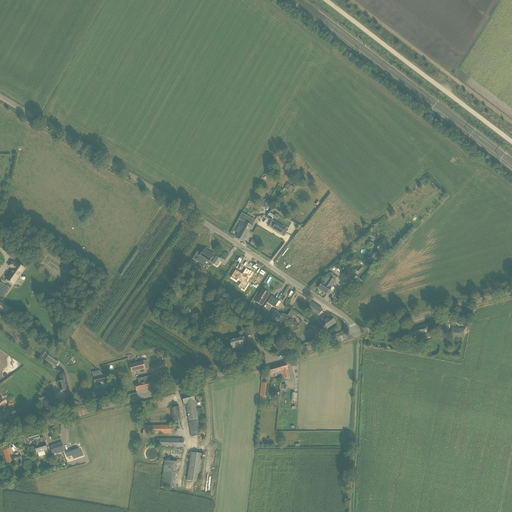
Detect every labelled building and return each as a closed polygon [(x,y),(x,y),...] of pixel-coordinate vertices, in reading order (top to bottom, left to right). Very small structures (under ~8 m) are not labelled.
[(242,228),(249,231),(254,222),(254,221),(241,213),(238,219),(241,221),(244,223),(242,228)] [(274,216),(269,213),(266,218),(271,221),(274,216)] [(243,242),(249,231),(242,228),(244,223),(241,221),(235,232),(238,233),(236,238),(243,242)] [(276,222),(275,223),(272,229),(281,235),(285,228),(276,222)] [(379,251),(386,243),(381,239),(374,246),(379,251)] [(201,254),(197,252),(193,259),(196,262),(200,257),(209,262),(213,255),(204,249),(201,254)] [(215,256),(212,262),(217,266),(221,259),(215,256)] [(24,268),(17,264),(17,265),(11,262),(8,266),(14,270),(6,280),(13,284),(24,268)] [(242,274),(236,270),(231,278),(236,282),(237,280),(241,283),(239,285),(242,287),(241,289),(244,291),(248,284),(246,283),(247,281),(252,273),(246,269),(242,274)] [(318,289),(326,294),(331,287),(335,280),(337,277),(333,274),(331,277),(329,276),(324,283),(322,282),(318,289)] [(262,306),(269,295),(262,290),(254,301),(262,306)] [(274,308),(279,301),(271,296),(267,303),(274,308)] [(0,309),(5,313),(6,312),(9,309),(0,302),(0,309)] [(307,308),(318,315),(322,310),(311,302),(307,308)] [(188,319),(174,311),(171,309),(167,306),(162,313),(166,316),(169,318),(182,327),(188,319)] [(286,327),(284,322),(284,320),(287,316),(284,314),(281,314),(281,315),(275,311),(269,318),(267,316),(268,314),(264,311),(263,311),(258,318),(272,328),(275,324),(278,320),(280,322),(281,328),(286,327)] [(334,322),(335,322),(333,319),(332,320),(328,314),(322,318),(324,321),(320,323),(325,330),(335,323),(334,322)] [(284,322),(286,327),(289,326),(289,328),(288,328),(289,333),(290,333),(291,332),(299,330),(297,322),(293,323),(292,319),(284,322)] [(414,340),(418,339),(429,337),(428,333),(433,332),(431,325),(427,326),(426,325),(408,330),(410,337),(412,337),(413,339),(414,340)] [(463,337),(464,329),(452,328),(451,336),(463,337)] [(229,341),(232,349),(239,346),(240,348),(244,347),(241,338),(229,341)] [(49,357),(45,361),(55,369),(59,364),(49,357)] [(129,365),(131,373),(149,368),(147,360),(143,361),(129,365)] [(155,362),(153,363),(155,370),(167,367),(165,360),(155,363),(155,362)] [(280,364),(282,374),(283,377),(285,383),(291,382),(290,377),(286,362),(280,364)] [(280,364),(268,368),(270,375),(274,373),(275,376),(282,374),(280,364)] [(121,368),(108,372),(110,378),(123,374),(121,368)] [(104,376),(100,377),(99,373),(92,374),(95,383),(105,381),(104,376)] [(134,384),(136,391),(155,387),(152,375),(138,379),(139,383),(134,384)] [(67,390),(64,380),(57,382),(59,392),(67,390)] [(43,402),(44,402),(46,409),(52,408),(50,400),(51,400),(51,399),(55,398),(53,390),(46,392),(47,394),(38,397),(39,402),(42,401),(43,402)] [(88,401),(103,398),(101,390),(86,394),(88,401)] [(191,437),(200,436),(195,402),(195,401),(193,393),(181,396),(183,404),(184,407),(186,406),(191,437)] [(173,426),(179,425),(181,425),(181,422),(179,407),(171,408),(173,426)] [(35,446),(39,445),(38,440),(40,439),(38,432),(27,435),(29,442),(34,441),(35,446)] [(38,440),(39,445),(35,446),(34,446),(36,453),(44,451),(45,453),(48,452),(45,443),(43,438),(40,439),(38,440)] [(183,447),(184,439),(159,439),(159,447),(183,447)] [(50,447),(51,451),(53,455),(65,451),(62,442),(50,447)] [(158,457),(159,454),(158,451),(156,448),(154,447),(151,446),(148,447),(146,448),(145,450),(144,452),(144,456),(145,458),(148,460),(151,461),(154,461),(156,460),(157,459),(158,457)] [(75,448),(65,452),(67,455),(68,455),(69,459),(83,454),(82,450),(76,452),(75,448)] [(3,451),(6,463),(13,461),(9,449),(3,451)] [(198,482),(202,454),(191,452),(187,480),(198,482)] [(173,488),(176,462),(165,461),(162,486),(173,488)]
